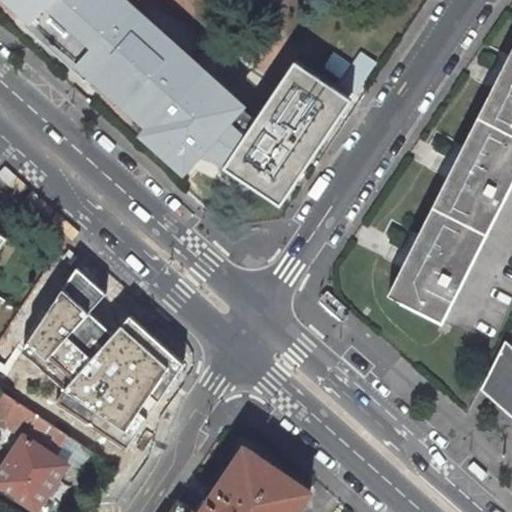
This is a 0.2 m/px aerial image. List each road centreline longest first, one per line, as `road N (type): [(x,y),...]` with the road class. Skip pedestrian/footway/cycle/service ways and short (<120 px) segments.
road 1 (residential): [(259,313),(467,0)]
road 2 (secondary): [(259,313),(0,81)]
road 3 (secondary): [(0,137),(238,346)]
road 4 (secondary): [(481,511),(259,313)]
road 5 (secondary): [(238,346),(421,511)]
road 6 (residential): [(127,511),(238,346)]
